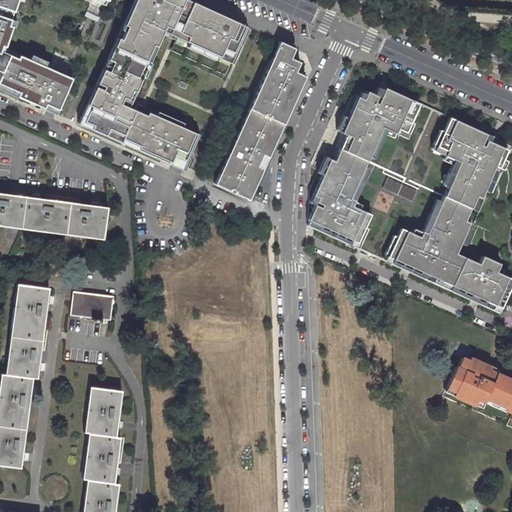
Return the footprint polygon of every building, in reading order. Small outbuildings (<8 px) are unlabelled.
[(0,0),(0,94),(51,117),(67,82),(14,59),(13,62),(0,56),(0,49),(7,30),(4,28),(13,0),(82,0),(101,8),(104,0),(0,0)] [(229,61),(243,29),(178,0),(135,0),(134,0),(131,0),(123,18),(107,54),(90,91),(83,107),(86,109),(79,124),(88,128),(86,133),(100,139),(103,134),(135,149),(133,153),(165,167),(166,163),(180,170),(194,138),(143,115),(141,118),(115,107),(118,100),(123,102),(127,93),(130,95),(140,74),(137,72),(148,48),(151,49),(160,29),(183,39),(181,44),(215,60),(216,56),(229,61)] [(294,50),(278,43),(213,186),(247,202),(304,79),(294,74),(298,64),(289,60),(294,50)] [(421,103),(387,88),(386,90),(380,87),(376,95),(369,91),(366,99),(359,96),(343,132),(348,134),(341,148),(369,161),(384,127),(398,133),(400,129),(408,132),(421,103)] [(86,109),(83,107),(74,127),(86,133),(88,128),(79,124),(86,109)] [(492,135),(450,116),(437,145),(447,149),(444,154),(459,161),(444,194),(471,206),(476,194),(481,196),(495,164),(499,166),(508,148),(490,140),(492,135)] [(135,149),(103,134),(100,139),(133,153),(135,149)] [(317,204),(309,223),(356,245),(370,214),(362,210),(364,206),(350,200),(369,161),(341,148),(335,162),(330,160),(311,201),(317,204)] [(166,163),(165,167),(178,173),(180,170),(166,163)] [(399,227),(386,256),(447,283),(460,255),(455,253),(469,221),(465,219),(471,206),(444,194),(426,233),(411,227),(409,231),(399,227)] [(0,196),(0,227),(96,242),(100,212),(0,196)] [(460,255),(447,283),(498,307),(511,279),(496,271),(500,262),(483,254),(478,263),(460,255)] [(53,289),(22,284),(10,372),(7,371),(0,421),(0,463),(25,467),(38,376),(41,377),(53,289)] [(113,297),(73,292),(70,315),(110,320),(113,297)] [(456,366),(443,398),(511,427),(511,378),(491,370),(493,366),(479,360),(471,357),(469,361),(462,358),(458,367),(456,366)] [(120,391),(88,387),(82,434),(88,434),(83,478),(87,479),(82,511),(117,511),(121,484),(115,483),(120,438),(115,437),(120,391)]
